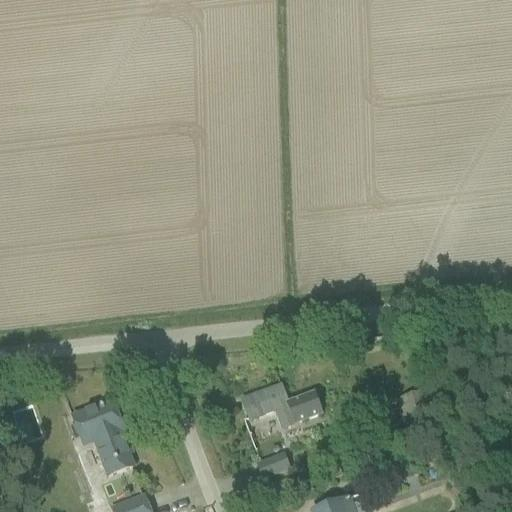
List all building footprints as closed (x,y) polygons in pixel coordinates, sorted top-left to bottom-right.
[(282,437),(322,422),(314,400),(288,409),(281,392),(243,406),(250,426),(275,417),(282,437)] [(437,393),(397,406),(408,441),(448,429),(437,393)] [(106,484),(134,474),(120,439),(123,437),(112,409),(73,424),(84,454),(93,451),(106,484)] [(368,446),(377,468),(393,461),(385,439),(368,446)] [(393,454),(398,466),(417,460),(411,447),(393,454)] [(292,473),(287,461),(258,473),(263,485),(292,473)] [(414,468),(400,473),(403,486),(418,481),(414,468)] [(392,471),(366,480),(374,498),(399,489),(392,471)] [(148,511),(145,503),(122,511),(148,511)]
